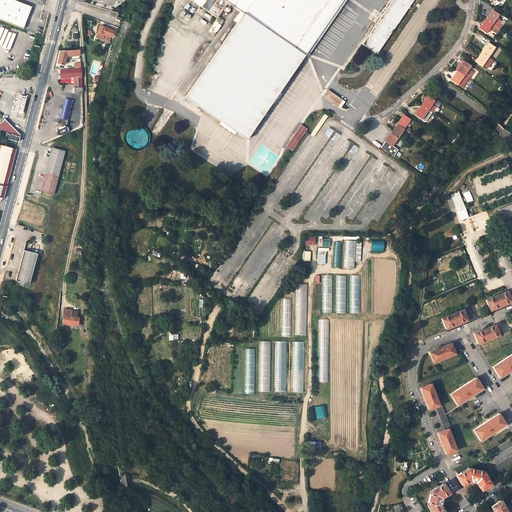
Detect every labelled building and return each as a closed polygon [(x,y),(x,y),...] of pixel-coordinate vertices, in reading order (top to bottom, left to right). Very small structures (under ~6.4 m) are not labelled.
[(0,0),(0,19),(23,29),(32,6),(15,0),(0,0)] [(202,0),(200,4),(216,15),(226,0),(233,5),(238,9),(243,11),(185,94),(246,137),(341,0),(202,0)] [(375,54),(412,0),(391,0),(360,44),(375,54)] [(185,20),(195,8),(189,2),(179,14),(185,20)] [(486,19),(492,24),(499,14),(492,10),(486,19)] [(479,29),(486,33),(489,28),(497,33),(500,29),(492,24),(486,19),(479,29)] [(213,35),(220,26),(214,21),(207,31),(213,35)] [(103,34),(112,37),(113,31),(114,29),(110,28),(109,27),(108,29),(106,28),(106,27),(104,26),(104,27),(102,26),(103,24),(100,23),(97,32),(96,37),(102,39),(103,34)] [(481,52),(488,57),(494,47),(487,42),(481,52)] [(64,65),(66,56),(68,50),(66,50),(61,50),(57,63),(64,65)] [(488,57),(481,52),(475,61),(482,65),(483,64),(487,67),(492,60),(488,57)] [(102,66),(100,66),(100,61),(92,60),(91,74),(100,75),(102,66)] [(463,61),(457,70),(463,75),(468,68),(472,71),(474,68),(470,65),(463,61)] [(82,93),(80,69),(60,70),(61,77),(78,76),(79,88),(74,88),(74,94),(82,93)] [(457,84),(463,75),(457,70),(450,80),(457,84)] [(324,94),(332,100),(337,103),(337,102),(341,104),(344,101),(327,90),(324,94)] [(15,94),(12,112),(21,114),(25,96),(15,94)] [(427,96),(421,105),(429,110),(432,113),(436,107),(432,104),(435,101),(427,96)] [(64,98),(59,117),(67,120),(72,101),(64,98)] [(422,120),(429,110),(421,105),(415,115),(422,120)] [(309,132),(312,134),(326,114),(323,112),(309,132)] [(403,114),(397,123),(403,128),(408,131),(410,128),(405,125),(410,119),(403,114)] [(5,138),(18,141),(20,134),(4,119),(0,122),(0,130),(2,132),(6,132),(5,137),(5,138)] [(291,148),(306,127),(300,122),(284,144),(291,148)] [(393,130),(386,140),(393,145),(394,144),(393,143),(403,128),(397,123),(393,130)] [(131,150),(137,151),(142,150),(147,147),(150,143),(150,137),(149,132),(145,128),(140,125),(134,125),(129,127),(126,131),(124,137),(124,142),(127,147),(131,150)] [(393,146),(393,145),(386,140),(381,147),(394,156),(398,150),(393,146)] [(0,197),(3,198),(16,149),(0,144),(0,197)] [(53,194),(64,151),(52,148),(41,191),(53,194)] [(451,195),(460,220),(467,217),(458,191),(454,192),(454,193),(451,195)] [(511,204),(497,210),(501,219),(511,214),(511,204)] [(500,223),(510,248),(511,247),(511,230),(508,221),(500,223)] [(318,239),(318,247),(328,247),(328,239),(318,239)] [(383,252),(383,240),(370,240),(370,252),(383,252)] [(354,262),(360,262),(360,241),(343,241),(343,268),(353,268),(354,262)] [(333,242),(333,268),(340,268),(341,242),(333,242)] [(328,251),(328,248),(317,248),(317,265),(325,265),(325,251),(328,251)] [(15,279),(28,283),(37,253),(23,249),(15,279)] [(273,262),(269,267),(274,271),(278,266),(273,262)] [(265,285),(270,276),(265,273),(260,282),(265,285)] [(322,275),(322,313),(332,313),(332,275),(322,275)] [(336,275),(335,313),(345,313),(345,275),(336,275)] [(349,275),(349,313),(357,313),(357,275),(349,275)] [(257,294),(263,287),(259,284),(253,291),(257,294)] [(295,335),(307,335),(306,284),(295,284),(295,335)] [(500,306),(511,301),(507,291),(485,300),(490,310),(500,306)] [(291,336),(291,299),(280,299),(280,336),(291,336)] [(71,316),(72,310),(64,309),(62,322),(78,325),(79,317),(71,316)] [(441,319),(445,329),(456,324),(467,320),(462,310),(441,319)] [(317,382),(328,382),(328,319),(318,319),(317,382)] [(473,333),(478,344),(499,335),(495,324),(473,333)] [(258,341),(258,392),(270,392),(270,341),(258,341)] [(307,393),(308,341),(293,341),(292,393),(307,393)] [(429,352),(433,362),(454,353),(450,343),(439,348),(429,352)] [(274,344),(274,392),(289,392),(289,344),(274,344)] [(255,348),(245,348),(244,394),(254,394),(255,348)] [(511,353),(492,367),(499,378),(511,369),(511,353)] [(449,394),(457,405),(482,389),(475,378),(449,394)] [(242,394),(242,381),(233,380),(233,393),(242,394)] [(420,387),(428,409),(435,407),(438,416),(444,413),(441,404),(439,405),(430,384),(420,387)] [(324,406),(314,407),(315,419),(325,418),(324,406)] [(472,429),(480,441),(505,424),(498,413),(472,429)] [(439,418),(443,430),(437,432),(446,454),(455,450),(447,429),(450,428),(445,415),(439,418)] [(487,453),(491,459),(511,445),(511,442),(509,439),(487,453)] [(320,450),(320,441),(307,441),(307,449),(320,450)] [(511,454),(493,467),(496,473),(511,462),(511,454)] [(479,459),(482,464),(483,465),(488,461),(484,455),(479,459)] [(267,464),(277,466),(278,460),(268,457),(267,464)] [(456,475),(462,485),(469,480),(476,482),(481,490),(490,484),(482,471),(468,468),(456,475)] [(430,491),(427,504),(431,511),(443,511),(439,503),(440,498),(448,493),(443,483),(430,491)] [(491,506),(494,511),(506,511),(500,500),(491,506)]
